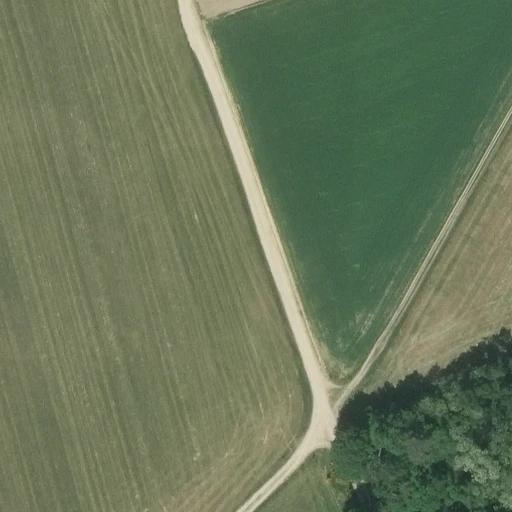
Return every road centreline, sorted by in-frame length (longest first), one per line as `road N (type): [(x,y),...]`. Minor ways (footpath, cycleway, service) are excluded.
road 1 (track): [(331,419),(191,0)]
road 2 (track): [(511,106),(331,419)]
road 3 (track): [(244,511),(331,419)]
